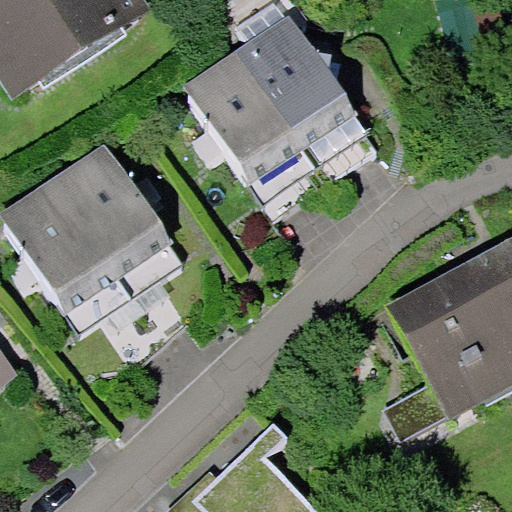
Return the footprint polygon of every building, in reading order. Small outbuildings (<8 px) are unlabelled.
[(160,0),(14,0),(0,9),(0,76),(14,67),(36,100),(170,15),(160,0)] [(288,14),(236,50),(307,150),(358,113),(288,14)] [(253,187),(307,150),(236,50),(183,88),(253,187)] [(105,144),(54,178),(134,298),(185,264),(105,144)] [(134,298),(54,178),(0,213),(0,215),(79,334),(134,298)] [(454,432),(463,451),(511,427),(511,269),(402,322),(437,395),(454,432)] [(0,330),(0,357),(12,348),(0,330)] [(454,432),(437,395),(388,420),(406,456),(454,432)] [(300,452),(281,431),(201,505),(207,511),(311,511),(276,474),(300,452)]
